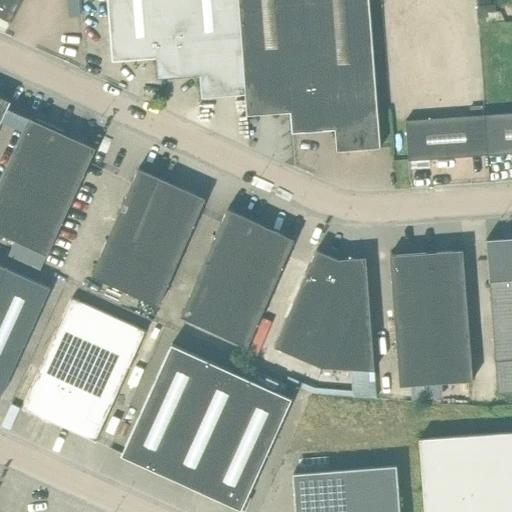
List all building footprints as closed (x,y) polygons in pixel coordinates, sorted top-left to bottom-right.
[(0,0),(0,17),(9,22),(20,0),(0,0)] [(176,32),(173,0),(108,0),(113,60),(156,56),(158,77),(200,74),(197,30),(176,32)] [(173,0),(176,32),(197,30),(200,74),(201,74),(203,96),(246,92),(243,50),(238,0),(173,0)] [(246,92),(247,114),(291,111),(289,88),(310,87),(307,44),(303,0),(238,0),(243,50),(246,92)] [(303,0),(307,44),(310,87),(289,88),(291,111),(292,132),(335,128),(336,151),(381,147),(369,0),(303,0)] [(495,4),(478,5),(478,20),(496,19),(495,4)] [(0,124),(11,101),(0,95),(0,124)] [(511,112),(484,115),(487,155),(511,152),(511,112)] [(487,155),(484,115),(406,120),(408,160),(487,155)] [(0,180),(0,233),(47,255),(96,147),(29,117),(0,180)] [(91,276),(159,306),(206,197),(138,168),(91,276)] [(228,208),(180,316),(248,345),(295,237),(228,208)] [(511,237),(487,239),(498,393),(511,391),(511,237)] [(273,345),(335,373),(375,370),(366,256),(338,258),(316,249),(273,345)] [(390,254),(399,386),(473,381),(463,249),(390,254)] [(0,397),(50,287),(0,264),(0,397)] [(22,407),(40,416),(41,419),(48,422),(51,421),(96,441),(146,331),(72,297),(22,407)] [(172,343),(129,437),(121,455),(245,511),(251,498),(247,496),(292,398),(172,343)] [(511,511),(511,431),(420,438),(424,511),(511,511)] [(400,511),(397,465),(293,473),(296,511),(400,511)]
